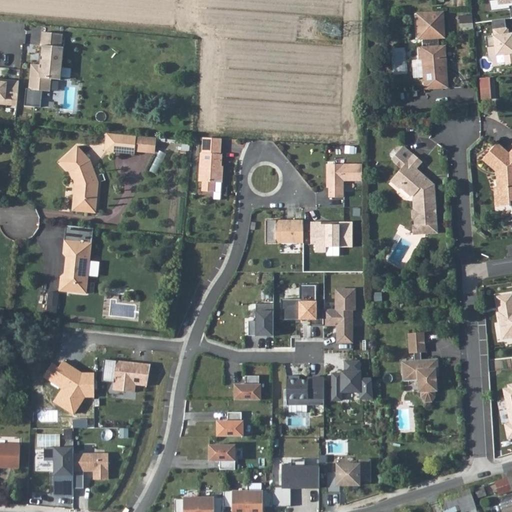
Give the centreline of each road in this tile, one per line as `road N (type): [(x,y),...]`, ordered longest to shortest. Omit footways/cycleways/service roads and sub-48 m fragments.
road 1 (residential): [(484,475),(470,276)]
road 2 (residential): [(140,511),(169,449),(189,353)]
road 3 (residential): [(193,342),(233,264),(252,198)]
road 4 (residential): [(470,276),(454,131)]
road 5 (residential): [(358,511),(484,475)]
road 6 (residential): [(252,198),(281,196),(288,177),(278,160),(249,163),(245,191)]
